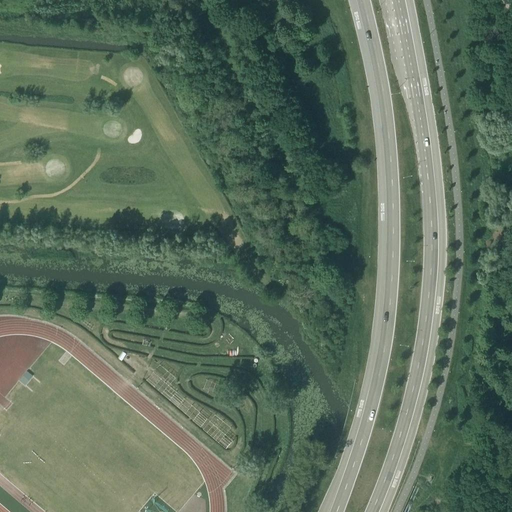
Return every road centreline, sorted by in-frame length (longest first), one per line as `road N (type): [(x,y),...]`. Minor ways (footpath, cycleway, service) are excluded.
road 1 (secondary): [(380,511),(413,416),(432,287),(418,116),(392,0)]
road 2 (secondary): [(362,0),(388,135),(392,240),(387,337),(336,511)]
